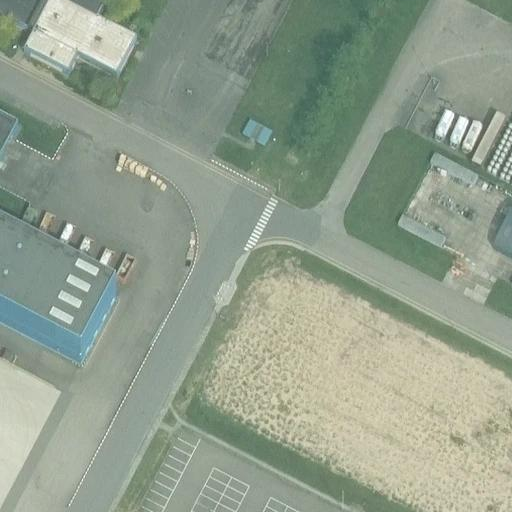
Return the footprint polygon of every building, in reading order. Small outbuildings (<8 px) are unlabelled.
[(0,0),(0,18),(37,38),(27,56),(71,79),(81,61),(120,82),(139,45),(100,24),(112,0),(0,0)] [(232,136),(254,147),(276,105),(255,94),(232,136)] [(0,163),(19,127),(0,117),(0,163)] [(440,165),(484,182),(489,168),(446,151),(440,165)] [(452,243),(457,233),(416,212),(410,222),(452,243)] [(511,216),(494,251),(511,260),(511,216)] [(0,328),(85,372),(119,307),(0,244),(0,328)]
